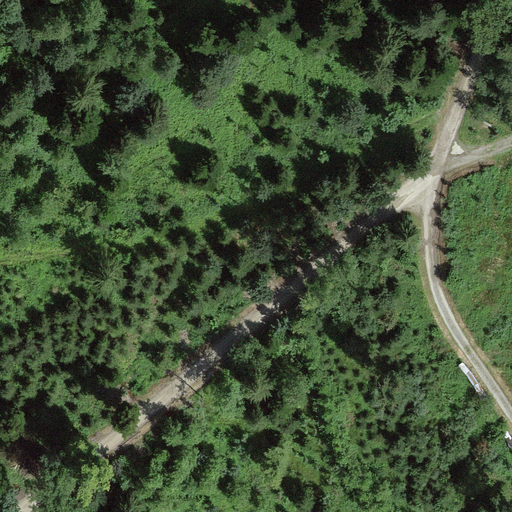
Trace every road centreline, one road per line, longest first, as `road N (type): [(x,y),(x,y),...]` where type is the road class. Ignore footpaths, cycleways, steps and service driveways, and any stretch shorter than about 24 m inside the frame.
road 1 (track): [(504,0),(436,163),(16,511)]
road 2 (track): [(436,163),(429,251),(443,311),(511,412)]
